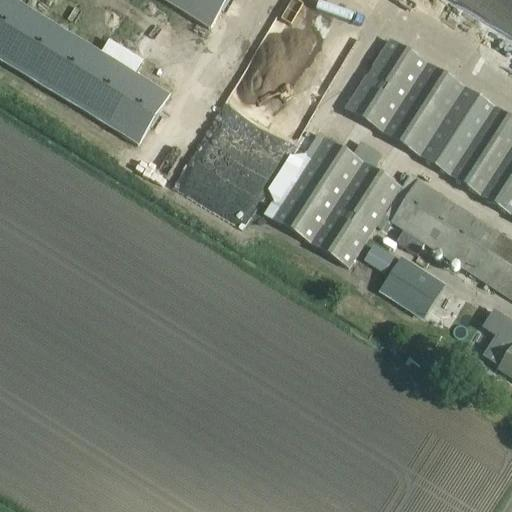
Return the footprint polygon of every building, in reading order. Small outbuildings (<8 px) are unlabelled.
[(8,0),(0,0),(0,64),(138,149),(169,97),(8,0)] [(158,0),(210,31),(229,0),(158,0)] [(511,221),(511,124),(389,46),(345,115),(511,221)] [(177,123),(167,147),(159,144),(152,164),(171,172),(188,128),(177,123)] [(239,228),(288,144),(276,138),(228,222),(239,228)] [(217,162),(206,158),(188,209),(212,218),(238,144),(225,140),(217,162)] [(349,271),(402,191),(327,141),(274,222),(349,271)] [(375,172),(381,164),(360,150),(354,158),(375,172)] [(511,304),(511,244),(418,184),(391,226),(511,304)] [(394,264),(372,249),(362,265),(384,279),(394,264)] [(424,321),(444,289),(399,261),(379,293),(424,321)] [(358,283),(346,299),(388,332),(401,316),(358,283)] [(511,351),(498,373),(511,381),(511,351)] [(482,379),(475,390),(500,408),(508,397),(482,379)]
